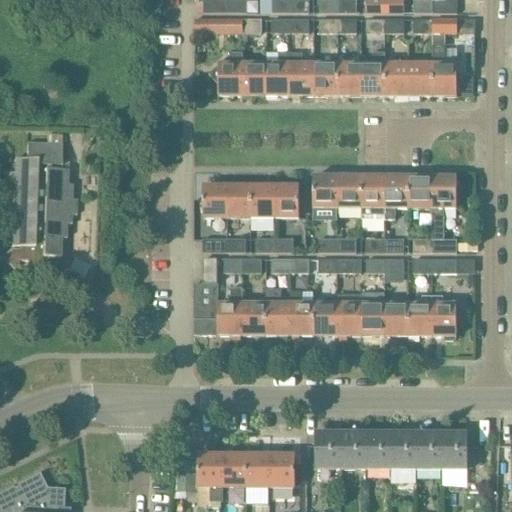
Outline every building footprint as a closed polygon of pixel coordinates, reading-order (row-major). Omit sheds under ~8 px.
[(291,0),(291,3),(291,17),(309,17),(309,16),(309,3),(309,0),(291,0)] [(356,0),(337,0),(338,2),(339,2),(339,17),(357,17),(357,3),(356,0)] [(432,0),(432,3),(433,3),(433,17),(457,17),(457,3),(445,3),(445,0),(432,0)] [(203,16),(228,16),(228,2),(203,2),(203,16)] [(228,2),(228,16),(247,17),(247,2),(228,2)] [(291,17),(291,3),(271,2),(271,16),(291,17)] [(339,17),(339,2),(319,2),(319,16),(339,17)] [(386,17),(386,3),(366,3),(366,17),(386,17)] [(404,3),(386,3),(386,17),(404,17),(404,3)] [(413,17),(433,17),(433,3),(432,3),(414,3),(413,17)] [(219,37),(219,23),(195,23),(195,37),(219,37)] [(244,37),(244,23),(219,23),(219,37),(244,37)] [(244,23),(244,37),(261,37),(261,23),(244,23)] [(271,37),(291,37),(291,23),(271,23),(271,37)] [(291,23),(291,37),(309,37),(309,23),(291,23)] [(319,37),(339,37),(339,23),(319,23),(319,37)] [(339,23),(339,37),(356,37),(356,23),(339,23)] [(366,37),(386,37),(386,23),(366,23),(366,37)] [(404,23),(386,23),(386,37),(404,37),(404,23)] [(433,37),(433,23),(414,23),(414,37),(433,37)] [(457,37),(457,23),(433,23),(433,37),(457,37)] [(457,61),(444,60),(444,47),(432,47),(432,67),(433,67),(433,99),(457,99),(457,61)] [(219,98),(243,98),(244,66),(243,66),(243,54),(232,55),(209,77),(219,87),(219,98)] [(362,66),(362,99),(385,99),(385,66),(386,66),(386,55),(373,54),(372,66),(362,66)] [(267,66),(267,98),(291,98),(291,55),(278,55),(278,66),(267,66)] [(291,98),(315,99),(315,66),(302,66),(302,55),(291,55),(291,98)] [(267,66),(244,66),(243,98),(267,98),(267,66)] [(315,99),(339,99),(339,66),(315,66),(315,99)] [(362,99),(362,66),(339,66),(339,99),(362,99)] [(410,66),(386,66),(385,66),(385,99),(410,99),(410,66)] [(432,67),(410,66),(410,99),(433,99),(433,67),(432,67)] [(12,249),(14,249),(2,259),(14,273),(19,268),(19,264),(34,264),(34,260),(61,260),(61,242),(67,242),(67,227),(71,227),(72,217),(76,217),(77,202),(72,202),(72,188),(67,188),(67,173),(61,173),(61,147),(27,146),(26,162),(13,162),(13,176),(8,176),(8,191),(4,191),(4,205),(7,205),(7,220),(12,221),(12,249)] [(338,210),(338,179),(314,178),(314,210),(338,210)] [(362,210),(362,179),(338,179),(338,210),(362,210)] [(362,210),(362,222),(385,222),(385,217),(386,217),(386,179),(362,179),(362,210)] [(410,210),(410,179),(386,179),(386,217),(385,217),(385,222),(395,222),(395,210),(410,210)] [(433,179),(410,179),(410,210),(432,211),(433,211),(433,179)] [(433,211),(432,211),(432,242),(433,242),(433,257),(457,257),(457,243),(444,242),(445,211),(457,211),(457,179),(433,179),(433,211)] [(228,220),(228,188),(204,188),(204,220),(228,220)] [(251,220),(251,188),(228,188),(228,220),(251,220)] [(275,220),(275,188),(251,188),(251,220),(275,220)] [(275,188),(275,220),(300,220),(300,188),(275,188)] [(228,256),(228,242),(203,242),(203,256),(228,256)] [(245,242),(228,242),(228,256),(245,256),(245,242)] [(275,256),(275,242),(255,242),(255,256),(275,256)] [(275,242),(275,256),(294,256),(293,245),(293,242),(275,242)] [(319,256),(338,256),(338,242),(319,242),(319,256)] [(338,242),(338,256),(356,256),(356,242),(338,242)] [(386,257),(386,243),(366,242),(366,256),(386,257)] [(433,242),(432,242),(413,242),(413,249),(413,257),(433,257),(433,242)] [(404,243),(386,243),(386,257),(404,257),(404,243)] [(203,287),(216,287),(217,263),(203,263),(203,287)] [(224,277),(243,277),(243,263),(224,263),(224,277)] [(243,263),(243,277),(261,277),(261,263),(243,263)] [(271,277),(291,277),(291,263),(271,263),(271,277)] [(291,263),(291,277),(309,277),(309,263),(291,263)] [(319,277),(338,277),(338,263),(319,263),(319,277)] [(338,263),(338,277),(361,278),(361,263),(338,263)] [(366,277),(386,277),(386,263),(366,263),(366,277)] [(403,264),(386,263),(386,277),(403,277),(403,264)] [(413,277),(433,277),(433,264),(414,263),(413,277)] [(433,264),(433,277),(457,277),(457,264),(433,264)] [(216,287),(203,287),(194,287),(194,300),(219,300),(218,287),(216,287)] [(219,339),(243,339),(243,306),(243,290),(231,290),(231,306),(219,306),(219,311),(219,323),(219,339)] [(267,306),(267,339),(290,339),(291,300),(290,300),(281,300),(281,292),(266,292),(266,306),(267,306)] [(290,339),(314,339),(314,306),(302,306),(303,293),(290,293),(290,300),(291,300),(290,339)] [(409,339),(433,339),(433,298),(422,298),(422,306),(409,306),(409,339)] [(433,298),(433,339),(444,339),(444,341),(446,343),(454,343),(455,341),(455,339),(457,339),(457,306),(444,307),(444,298),(433,298)] [(219,300),(194,300),(194,311),(219,311),(219,306),(219,300)] [(314,306),(314,339),(338,339),(338,306),(338,301),(326,301),(326,306),(314,306)] [(243,306),(243,339),(267,339),(267,306),(266,306),(243,306)] [(361,339),(361,306),(338,306),(338,339),(361,339)] [(361,339),(386,339),(386,306),(361,306),(361,339)] [(409,339),(409,306),(386,306),(386,339),(409,339)] [(219,311),(194,311),(194,323),(219,323),(219,311)] [(219,323),(194,323),(194,339),(219,339),(219,323)] [(315,471),(341,471),(341,435),(315,435),(315,471)] [(366,471),(366,435),(341,435),(341,471),(366,471)] [(391,472),(392,436),(366,435),(366,471),(391,472)] [(417,472),(417,436),(392,436),(391,472),(417,472)] [(442,472),(442,436),(417,436),(417,472),(442,472)] [(442,436),(442,472),(468,472),(468,436),(442,436)] [(222,490),(223,458),(198,457),(198,490),(210,490),(210,505),(223,505),(224,490),(222,490)] [(224,490),(246,490),(246,458),(223,458),(222,490),(224,490)] [(246,458),(246,490),(270,490),(270,458),(246,458)] [(295,458),(270,458),(270,490),(294,490),(295,458)] [(11,475),(0,480),(0,490),(15,484),(11,475)] [(0,511),(65,511),(66,511),(62,511),(64,492),(46,491),(38,477),(0,495),(0,511)]
